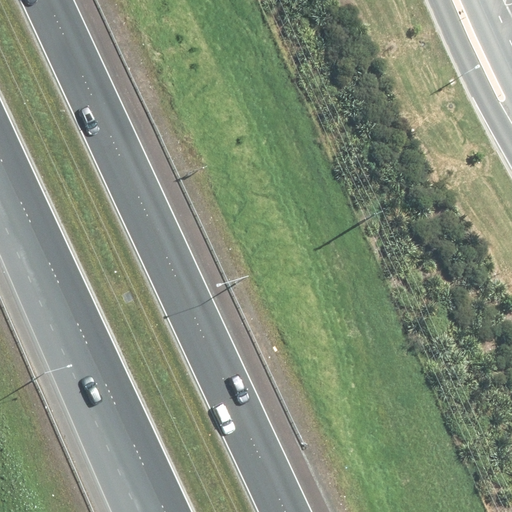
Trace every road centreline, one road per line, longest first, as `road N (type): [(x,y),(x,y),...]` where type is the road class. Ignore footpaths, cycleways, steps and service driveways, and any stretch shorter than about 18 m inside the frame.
road 1 (motorway): [(48,0),(284,511)]
road 2 (motorway): [(163,511),(0,160)]
road 3 (tertiary): [(511,129),(443,0)]
